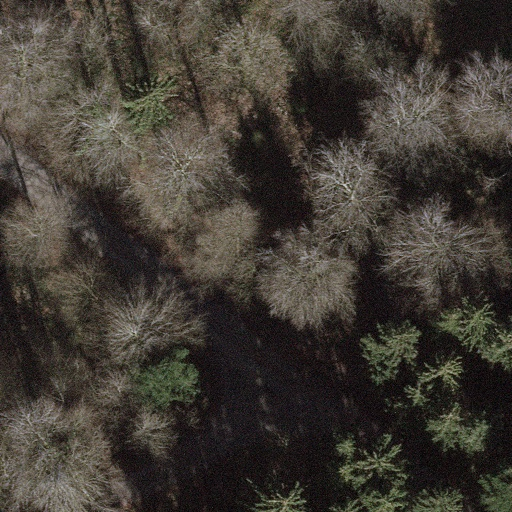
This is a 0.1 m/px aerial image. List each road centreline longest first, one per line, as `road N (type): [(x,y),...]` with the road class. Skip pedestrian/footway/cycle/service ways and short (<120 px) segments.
road 1 (track): [(0,153),(313,405)]
road 2 (track): [(313,405),(66,511)]
road 3 (track): [(511,299),(313,405)]
road 4 (track): [(313,405),(445,511)]
